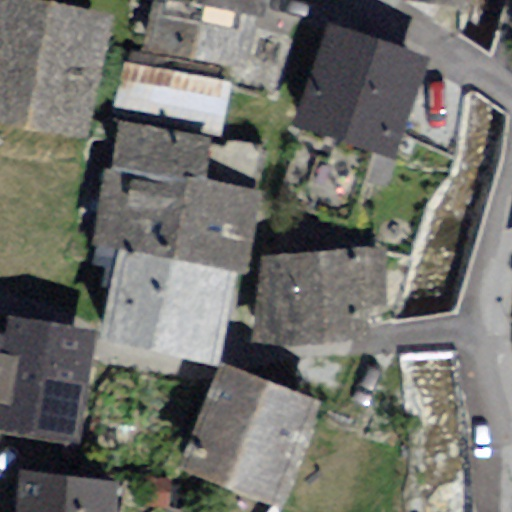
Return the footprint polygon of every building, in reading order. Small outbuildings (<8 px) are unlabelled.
[(125,11),(57,0),(0,0),(0,125),(104,142),(125,11)] [(281,0),(163,0),(154,54),(260,77),(281,0)] [(465,0),(411,0),(410,10),(463,17),(465,0)] [(334,28),(302,127),(411,162),(443,63),(334,28)] [(129,67),(120,118),(229,138),(238,87),(129,67)] [(223,143),(134,129),(126,172),(113,171),(103,272),(114,273),(111,293),(121,294),(112,342),(235,363),(249,276),(260,279),(273,191),(221,181),(223,143)] [(392,251),(273,259),(266,348),(381,336),(377,311),(397,309),(392,251)] [(0,344),(0,422),(86,440),(101,355),(16,338),(14,348),(0,344)] [(225,381),(187,481),(268,511),(285,511),(322,418),(225,381)] [(23,480),(19,511),(118,511),(121,490),(23,480)]
